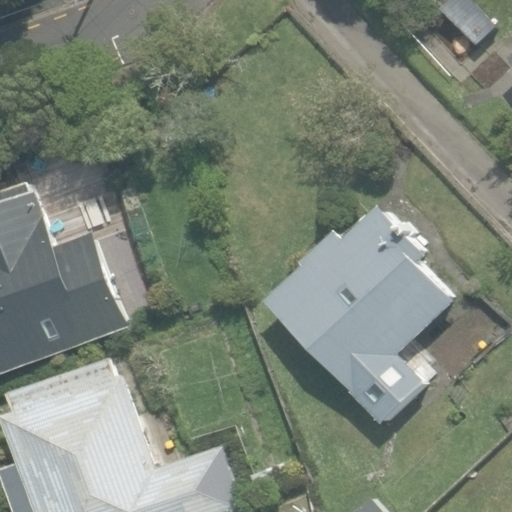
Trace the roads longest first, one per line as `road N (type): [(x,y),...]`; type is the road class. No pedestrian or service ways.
road 1 (residential): [(323,0),(511,217)]
road 2 (residential): [(0,52),(128,0)]
